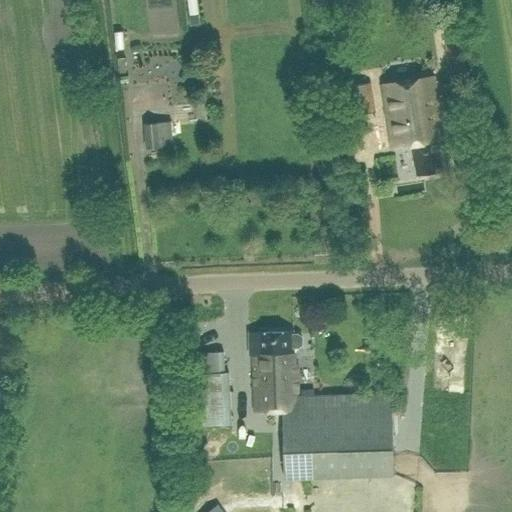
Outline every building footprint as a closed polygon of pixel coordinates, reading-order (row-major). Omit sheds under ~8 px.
[(335,0),(316,0),(318,16),(337,14),(335,0)] [(448,73),(465,71),(462,39),(444,41),(448,73)] [(434,123),(439,122),(432,76),(381,84),(392,147),(412,144),(416,174),(442,170),(434,123)] [(344,116),(375,112),(370,82),(339,86),(344,116)] [(144,123),(146,148),(173,146),(170,121),(144,123)] [(257,332),(248,332),(248,355),(252,355),(254,411),(281,410),(282,479),(393,476),(392,393),(296,395),(295,364),(294,364),(293,347),(298,347),(302,344),(302,336),(298,333),(293,333),(293,330),(257,332)] [(221,353),(196,354),(199,427),(228,425),(226,373),(222,373),(221,353)]
